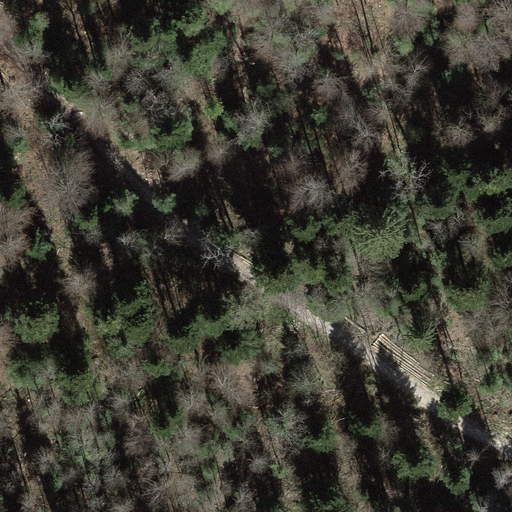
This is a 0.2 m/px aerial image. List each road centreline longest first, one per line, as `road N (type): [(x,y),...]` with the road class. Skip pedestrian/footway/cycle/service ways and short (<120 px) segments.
road 1 (track): [(0,33),(191,233),(262,286)]
road 2 (track): [(511,448),(262,286)]
